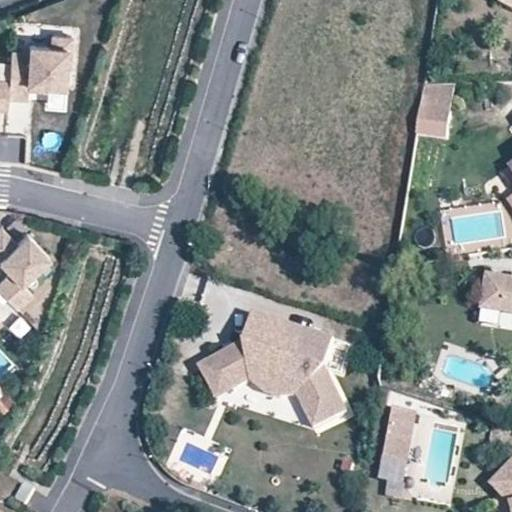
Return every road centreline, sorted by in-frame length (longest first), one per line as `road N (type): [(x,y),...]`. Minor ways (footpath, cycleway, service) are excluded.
road 1 (residential): [(244,0),(177,231)]
road 2 (residential): [(177,231),(97,451)]
road 3 (residential): [(0,186),(177,231)]
road 4 (residential): [(97,451),(207,511)]
